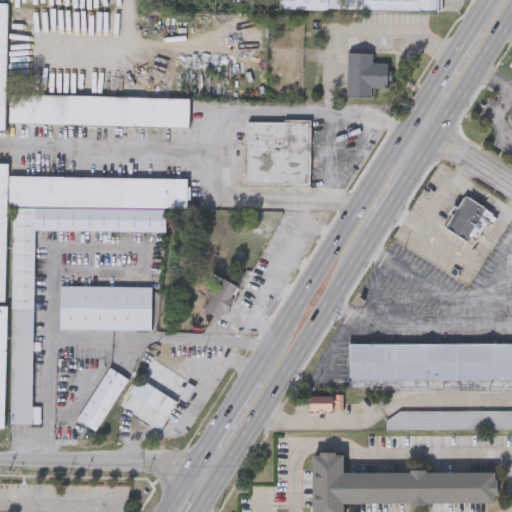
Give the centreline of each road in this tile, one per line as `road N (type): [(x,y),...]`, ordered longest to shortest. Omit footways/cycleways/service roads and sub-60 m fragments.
road 1 (primary): [(414,121),(269,355)]
road 2 (primary): [(222,471),(366,244)]
road 3 (tertiary): [(222,471),(169,460),(0,456)]
road 4 (primary): [(434,134),(511,10)]
road 5 (primary): [(269,355),(195,465)]
road 6 (primary): [(366,244),(434,134)]
road 7 (primary): [(481,15),(414,121)]
